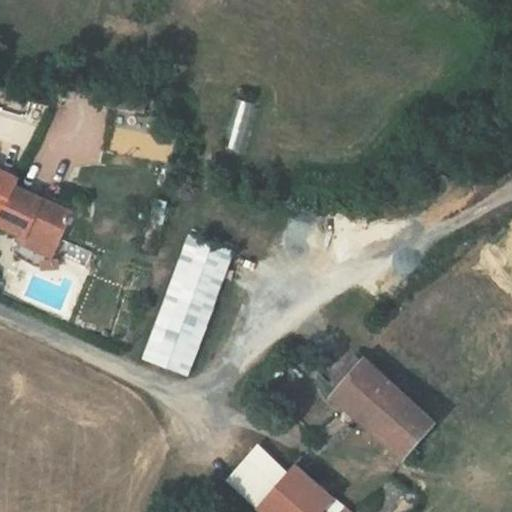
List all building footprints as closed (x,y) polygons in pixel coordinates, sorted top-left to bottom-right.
[(134,110),(136,94),(114,90),(111,105),(134,110)] [(248,125),(255,104),(238,99),(231,119),(248,125)] [(39,127),(50,106),(39,100),(29,120),(39,127)] [(18,179),(0,171),(0,215),(0,223),(25,236),(55,249),(72,212),(15,186),(18,179)] [(52,256),(55,249),(25,236),(22,242),(52,256)] [(189,373),(233,252),(191,236),(146,357),(189,373)] [(339,389),(363,363),(355,356),(332,384),(339,389)] [(436,423),(365,360),(363,363),(339,389),(333,395),(345,406),(355,415),(405,458),(435,423),(436,423)] [(355,415),(345,406),(341,411),(352,420),(355,415)] [(348,434),(355,427),(349,423),(343,429),(348,434)] [(259,447),(230,481),(258,508),(259,509),(288,473),(259,447)] [(288,473),(259,509),(262,511),(320,511),(332,499),(305,473),(312,465),(303,457),(288,473)] [(391,477),(360,511),(385,511),(405,489),(391,477)] [(347,511),(332,499),(320,511),(347,511)]
